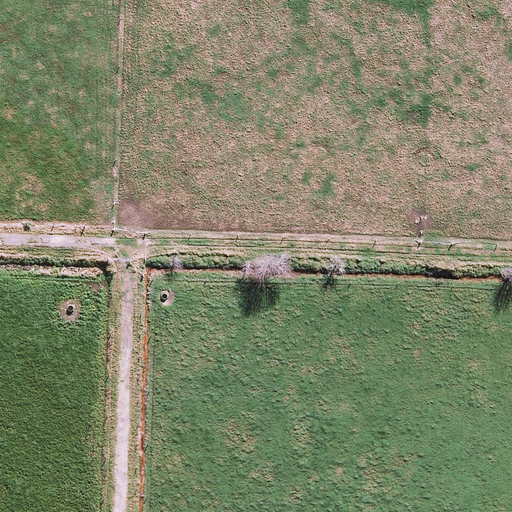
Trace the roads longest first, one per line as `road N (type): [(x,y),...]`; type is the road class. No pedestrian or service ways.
road 1 (track): [(511,244),(362,232),(123,233)]
road 2 (track): [(123,233),(115,511)]
road 3 (track): [(123,233),(0,229)]
